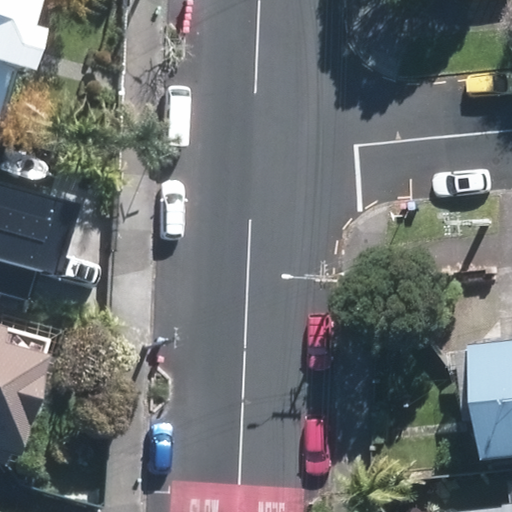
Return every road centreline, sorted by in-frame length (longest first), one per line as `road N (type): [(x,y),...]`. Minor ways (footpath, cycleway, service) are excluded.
road 1 (secondary): [(257,155),(238,511)]
road 2 (residential): [(257,155),(511,129)]
road 3 (secondary): [(263,0),(257,155)]
